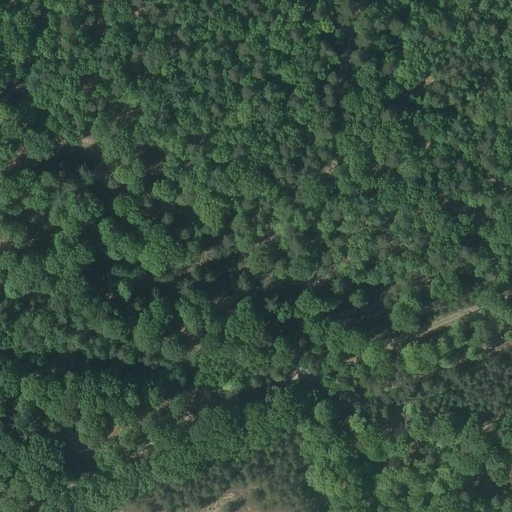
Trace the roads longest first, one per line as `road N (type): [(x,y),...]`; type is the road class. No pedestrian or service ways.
road 1 (track): [(360,0),(298,362),(326,401),(344,408),(511,334)]
road 2 (track): [(25,511),(511,288)]
